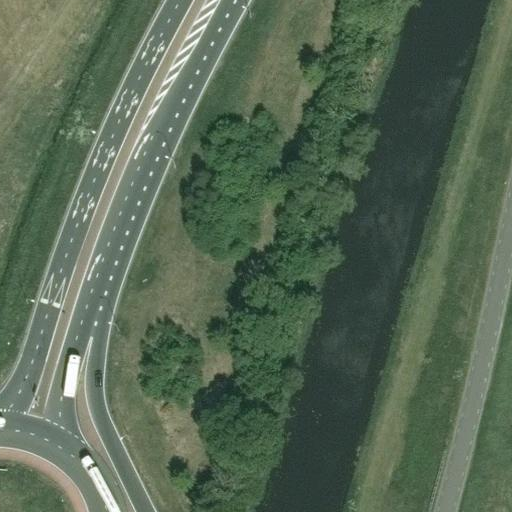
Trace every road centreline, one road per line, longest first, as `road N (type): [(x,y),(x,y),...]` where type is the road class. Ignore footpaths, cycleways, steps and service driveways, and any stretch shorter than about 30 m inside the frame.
road 1 (trunk): [(181,0),(95,175),(27,376),(0,426)]
road 2 (trunk): [(83,335),(110,248),(228,0)]
road 3 (tertiary): [(443,511),(511,226)]
road 4 (trunk): [(145,511),(103,427),(83,335)]
road 5 (trunk): [(67,454),(59,402),(83,335)]
